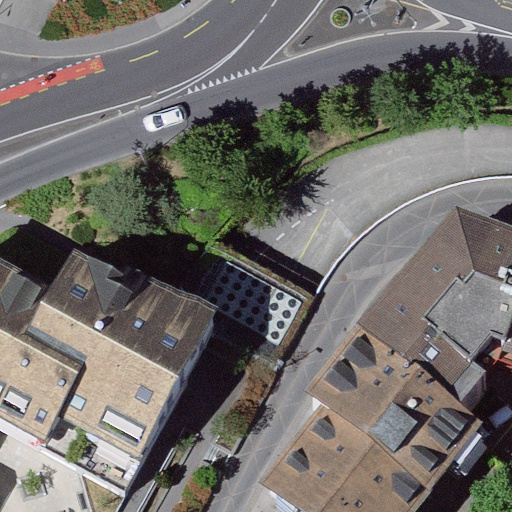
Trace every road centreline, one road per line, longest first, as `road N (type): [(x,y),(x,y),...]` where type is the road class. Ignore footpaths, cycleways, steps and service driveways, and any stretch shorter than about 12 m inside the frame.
road 1 (primary): [(511,50),(373,58),(0,186)]
road 2 (secondary): [(271,0),(164,73),(64,102)]
